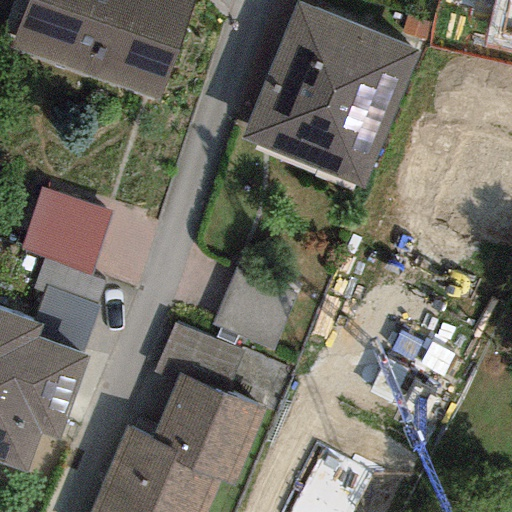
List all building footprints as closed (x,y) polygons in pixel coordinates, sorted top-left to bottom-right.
[(187,0),(23,0),(8,42),(152,95),(187,0)] [(511,0),(491,0),(482,43),(511,49),(511,0)] [(414,54),(292,2),(236,134),(358,186),(414,54)] [(113,210),(42,185),(19,248),(89,274),(113,210)] [(37,323),(0,310),(0,463),(20,471),(34,429),(55,436),(81,356),(31,339),(37,323)] [(292,366),(173,318),(154,363),(175,372),(154,424),(128,413),(87,511),(202,511),(220,468),(234,473),(259,411),(272,416),(292,366)] [(350,511),(370,475),(321,450),(288,511),(350,511)]
